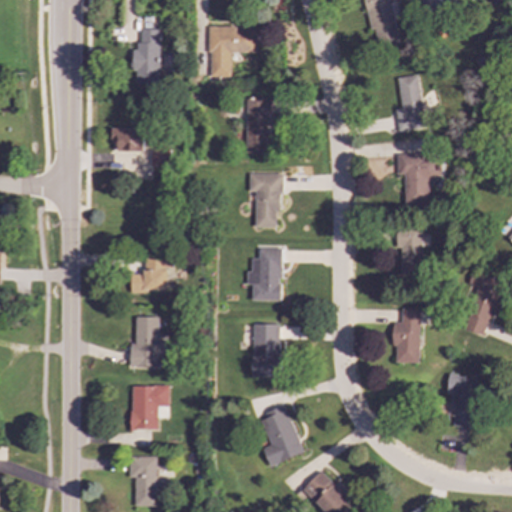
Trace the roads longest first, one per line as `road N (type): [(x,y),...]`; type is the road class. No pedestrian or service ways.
road 1 (residential): [(305,0),(331,122),(339,369),(352,413),(375,445),(413,473),(511,490)]
road 2 (tertiary): [(71,0),(67,511)]
